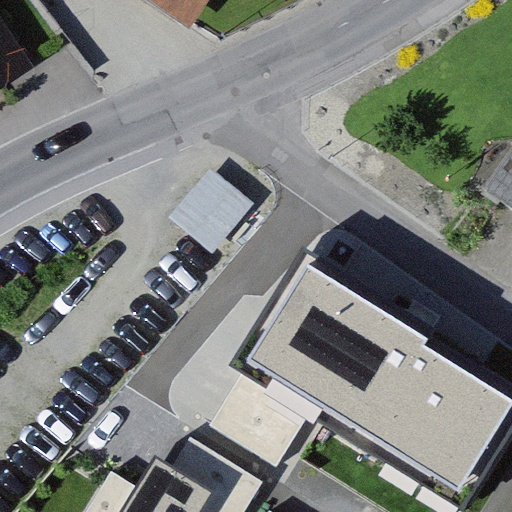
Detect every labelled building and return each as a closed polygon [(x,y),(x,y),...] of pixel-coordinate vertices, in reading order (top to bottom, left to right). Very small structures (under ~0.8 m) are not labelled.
[(0,98),(51,65),(8,0),(7,0),(0,4),(0,98)] [(217,0),(162,0),(200,26),(217,0)] [(511,145),(480,191),(511,213),(511,145)] [(256,205),(215,172),(177,220),(218,253),(256,205)] [(460,511),(511,431),(511,385),(303,251),(228,366),(241,374),(309,418),(455,511),(460,511)] [(309,418),(241,374),(208,426),(275,470),(309,418)] [(186,441),(167,470),(209,496),(198,511),(240,511),(257,485),(186,441)] [(167,470),(149,458),(130,488),(113,478),(91,511),(198,511),(209,496),(167,470)]
